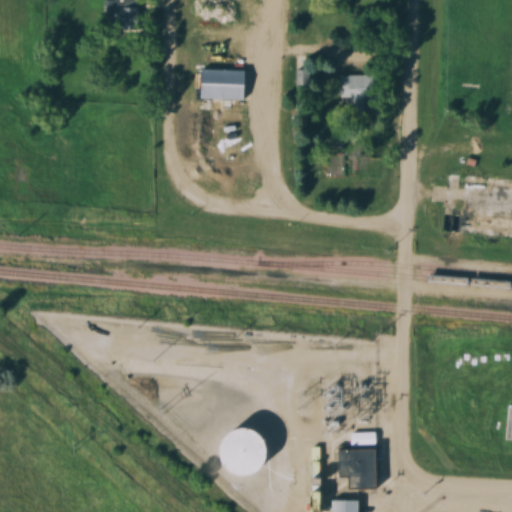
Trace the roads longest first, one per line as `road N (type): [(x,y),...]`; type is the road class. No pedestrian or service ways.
road 1 (residential): [(410,472),(398,432),(420,0)]
road 2 (residential): [(405,227),(205,205),(181,192)]
road 3 (residential): [(181,192),(168,171),(173,0)]
